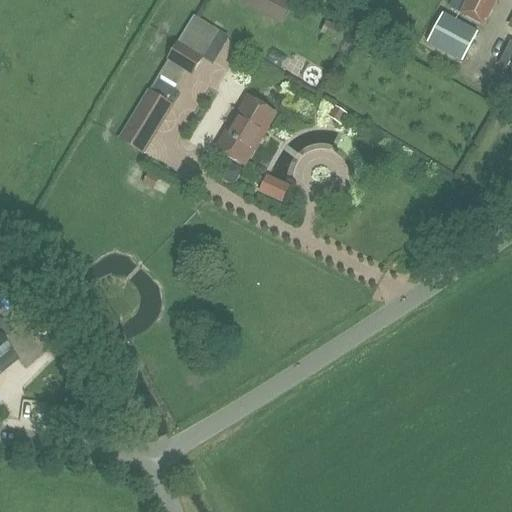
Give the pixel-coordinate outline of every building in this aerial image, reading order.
[(244,0),(283,21),(294,0),(244,0)] [(451,0),(448,6),(482,25),(495,0),(451,0)] [(220,56),(235,29),(198,8),(182,34),(220,56)] [(443,15),(427,45),(462,64),(479,34),(443,15)] [(167,60),(192,77),(204,58),(178,42),(167,60)] [(143,156),(174,106),(169,103),(177,91),(160,80),(152,92),(149,90),(118,140),(143,156)] [(215,148),(243,165),(276,112),(246,94),(215,148)] [(334,106),(327,116),(341,125),(347,115),(334,106)] [(259,192),(282,202),(289,187),(266,176),(259,192)] [(16,310),(35,334),(36,333),(41,340),(52,332),(46,325),(44,327),(24,303),(16,310)] [(0,323),(0,372),(16,359),(0,340),(0,339),(8,333),(0,323)] [(2,372),(3,386),(22,385),(22,371),(2,372)]
